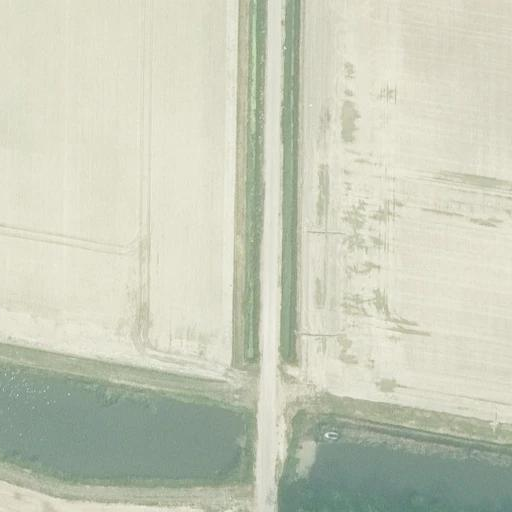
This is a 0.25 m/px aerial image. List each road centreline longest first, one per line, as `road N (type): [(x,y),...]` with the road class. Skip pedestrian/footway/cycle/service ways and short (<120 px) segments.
road 1 (unclassified): [(263,511),(272,0)]
road 2 (track): [(511,440),(265,396)]
